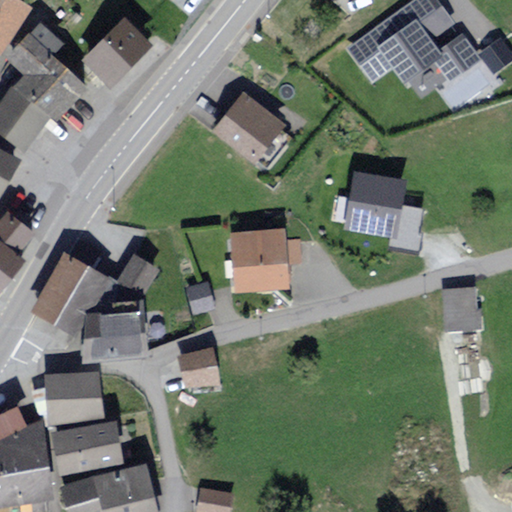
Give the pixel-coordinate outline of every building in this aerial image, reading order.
[(28,3),(23,0),(0,0),(0,47),(1,48),(28,3)] [(440,3),(437,0),(419,0),(351,47),(374,82),(399,65),(408,78),(438,58),(452,79),(479,60),(463,36),(441,51),(418,18),(440,3)] [(150,42),(126,18),(87,57),(111,81),(150,42)] [(40,23),(11,56),(30,72),(48,51),(59,39),(40,23)] [(30,72),(19,85),(51,112),(56,116),(85,82),(48,51),(30,72)] [(0,107),(0,124),(23,144),(51,112),(19,85),(0,107)] [(286,122),(244,91),(217,128),(259,159),(286,122)] [(0,191),(19,158),(0,147),(0,191)] [(401,181),(358,174),(350,224),(393,231),(401,181)] [(33,229),(8,210),(0,220),(0,230),(20,246),(33,229)] [(284,229),(232,231),(234,289),(286,287),(284,229)] [(0,285),(23,257),(0,238),(0,285)] [(95,299),(142,295),(158,267),(135,254),(119,284),(65,255),(36,307),(77,330),(95,299)] [(207,282),(189,287),(196,310),(213,306),(207,282)] [(476,287),(443,288),(445,330),(478,328),(476,287)] [(102,310),(92,310),(94,353),(139,350),(137,310),(142,310),(141,299),(102,302),(102,310)] [(216,378),(213,352),(184,355),(187,381),(216,378)] [(97,371),(48,376),(53,420),(101,415),(97,371)] [(15,406),(0,413),(0,433),(23,422),(15,406)] [(113,421),(55,432),(62,470),(120,459),(113,421)] [(0,471),(47,464),(41,422),(1,441),(1,447),(0,446),(0,471)] [(0,501),(52,494),(47,464),(0,471),(0,501)] [(156,511),(144,465),(64,485),(71,511),(156,511)] [(229,511),(234,497),(203,490),(199,507),(218,511),(229,511)]
